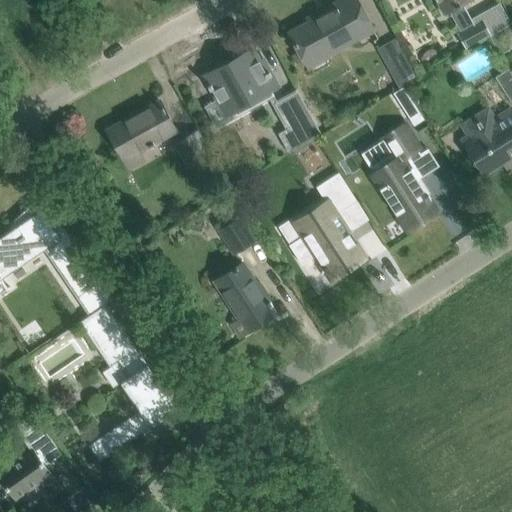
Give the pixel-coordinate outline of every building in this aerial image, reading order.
[(293,43),(297,50),(298,51),(300,50),(305,60),(324,50),(326,54),(354,38),(353,36),(371,27),(356,0),(343,0),(307,20),(309,23),(291,33),(295,42),(293,43)] [(436,0),(445,15),(450,12),(463,5),(472,0),(436,0)] [(483,39),(473,22),(463,5),(450,12),(459,30),(455,32),(465,49),(483,39)] [(397,35),(377,46),(400,87),(420,77),(397,35)] [(208,85),(210,89),(212,88),(226,113),(277,85),(269,71),(265,73),(253,50),(206,76),(210,84),(208,85)] [(511,73),(508,67),(501,73),(495,77),(511,102),(511,73)] [(403,86),(393,92),(403,108),(413,102),(404,87),(403,86)] [(297,92),(274,104),(288,129),(278,135),(288,153),(321,134),(297,92)] [(160,101),(107,130),(123,159),(139,150),(176,130),(160,101)] [(464,144),(472,156),(483,173),(509,156),(511,159),(511,110),(511,108),(494,119),(488,109),(469,121),(478,135),(464,144)] [(391,158),(367,174),(377,188),(380,186),(397,213),(394,215),(406,234),(440,211),(431,197),(430,198),(428,194),(429,194),(428,193),(425,195),(408,169),(411,166),(406,158),(423,147),(405,120),(378,138),(391,158)] [(174,143),(187,169),(212,156),(199,131),(174,143)] [(304,235),(290,245),(302,263),(316,254),(331,277),(363,257),(347,233),(352,230),(340,212),(357,201),(339,172),(316,187),(326,203),(296,222),(304,235)] [(0,291),(7,287),(1,278),(3,277),(1,275),(45,245),(91,314),(106,303),(112,299),(58,220),(57,220),(59,224),(54,228),(41,209),(39,210),(34,203),(36,201),(35,200),(7,226),(13,234),(3,241),(1,237),(0,237),(0,291)] [(234,252),(254,239),(240,217),(219,230),(234,252)] [(242,263),(215,281),(248,331),(275,314),(270,307),(272,305),(270,301),(268,303),(242,263)] [(91,314),(80,321),(110,365),(112,363),(118,359),(130,377),(122,382),(141,410),(94,442),(93,443),(103,458),(176,408),(122,327),(106,303),(91,314)] [(18,419),(12,423),(31,450),(33,448),(34,449),(50,438),(31,410),(18,419)] [(0,471),(0,479),(3,484),(15,500),(40,482),(51,497),(62,489),(51,473),(34,449),(33,448),(31,450),(26,454),(21,447),(17,446),(6,454),(6,457),(11,464),(0,471)]
